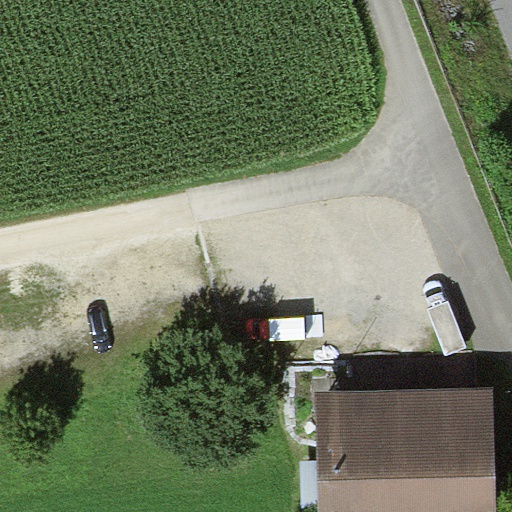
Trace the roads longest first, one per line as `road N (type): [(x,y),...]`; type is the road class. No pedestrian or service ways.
road 1 (track): [(0,244),(449,164)]
road 2 (unclassified): [(387,0),(511,319)]
